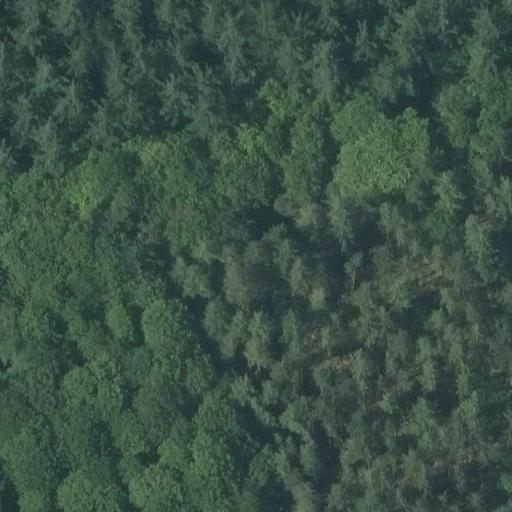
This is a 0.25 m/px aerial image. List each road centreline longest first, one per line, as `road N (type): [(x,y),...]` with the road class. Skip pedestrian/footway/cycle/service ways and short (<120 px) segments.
road 1 (track): [(0,203),(279,145)]
road 2 (track): [(279,145),(511,102)]
road 3 (track): [(279,145),(257,0)]
